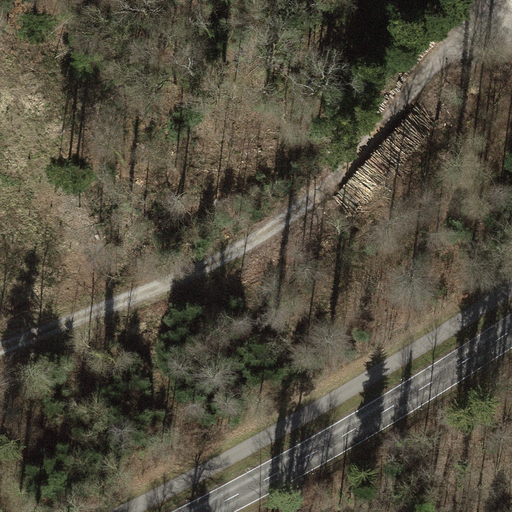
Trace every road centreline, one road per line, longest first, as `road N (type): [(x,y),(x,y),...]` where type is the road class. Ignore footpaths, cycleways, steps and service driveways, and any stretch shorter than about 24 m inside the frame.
road 1 (track): [(0,355),(294,218),(502,0)]
road 2 (secondary): [(217,511),(511,339)]
